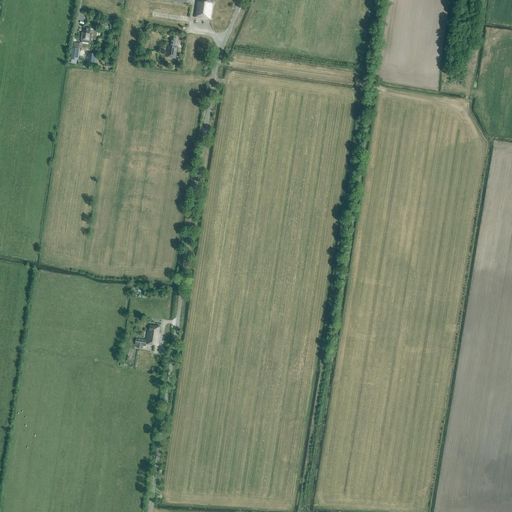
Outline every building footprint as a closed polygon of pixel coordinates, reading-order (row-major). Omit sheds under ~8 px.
[(211,19),(213,0),(197,0),(194,18),(206,20),(206,19),(211,19)] [(90,41),(91,34),(90,34),(91,29),(84,28),(83,33),(82,33),(81,40),(82,42),(89,43),(90,41)] [(176,59),(177,47),(175,47),(176,38),(172,38),(171,43),(169,43),(167,57),(176,59)] [(80,49),(78,48),(79,43),(73,42),(71,59),(78,60),(80,49)] [(97,63),(98,57),(96,57),(96,54),(89,53),(87,62),(97,63)] [(148,331),(147,336),(146,340),(136,338),(135,344),(146,346),(146,343),(158,345),(160,336),(160,333),(159,332),(160,327),(150,326),(149,331),(148,331)]
